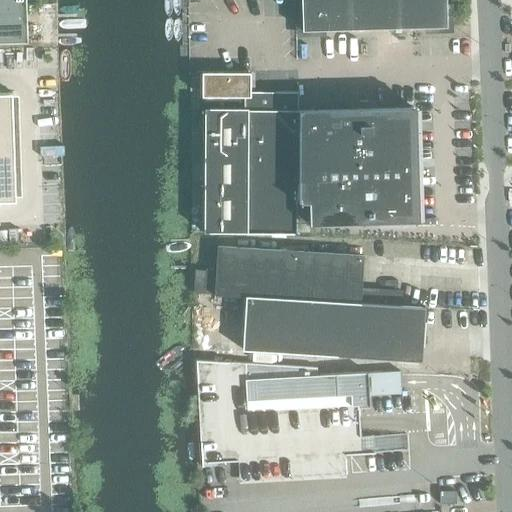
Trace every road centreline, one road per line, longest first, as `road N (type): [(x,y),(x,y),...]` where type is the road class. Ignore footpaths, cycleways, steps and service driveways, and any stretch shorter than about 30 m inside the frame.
road 1 (tertiary): [(508,511),(487,0)]
road 2 (unknown): [(424,453),(415,426),(241,428)]
road 3 (unknown): [(500,277),(373,269)]
